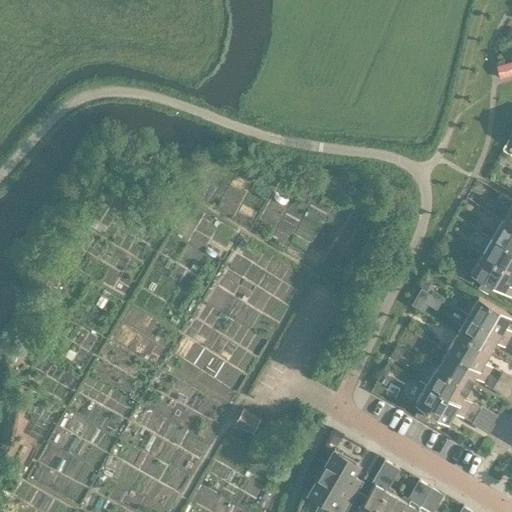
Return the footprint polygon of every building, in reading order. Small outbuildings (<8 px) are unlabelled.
[(498,79),(511,75),(511,62),(495,67),(498,79)] [(511,202),(502,220),(511,225),(511,202)] [(511,225),(502,220),(492,237),(511,249),(511,225)] [(511,249),(492,237),(481,255),(511,272),(511,249)] [(511,272),(481,255),(470,273),(511,297),(511,286),(508,284),(511,277),(511,272)] [(420,287),(421,288),(429,292),(433,285),(425,280),(420,287)] [(486,294),(487,293),(490,286),(481,281),(477,287),(477,288),(486,294)] [(478,296),(467,314),(511,341),(511,330),(504,326),(511,316),(478,296)] [(416,297),(411,304),(421,310),(426,303),(416,297)] [(511,341),(467,314),(456,332),(489,351),(495,341),(511,351),(511,350),(511,341)] [(456,332),(446,350),(496,379),(500,371),(483,362),(489,351),(456,332)] [(390,355),(398,359),(404,349),(397,344),(390,355)] [(76,354),(69,350),(65,357),(72,361),(76,354)] [(446,350),(436,367),(469,387),(475,377),(491,386),(496,379),(446,350)] [(436,367),(425,385),(475,414),(479,406),(463,397),(469,387),(436,367)] [(425,385),(415,403),(448,423),(454,412),(470,422),(475,414),(425,385)] [(242,408),(234,423),(252,433),(260,418),(242,408)] [(220,459),(238,473),(253,454),(234,440),(220,459)] [(318,476),(309,492),(322,499),(314,511),(343,511),(345,509),(356,491),(356,490),(362,480),(352,474),(358,463),(334,449),(327,462),(323,460),(315,474),(318,476)] [(356,491),(345,509),(351,511),(386,511),(396,495),(383,488),(386,483),(387,483),(388,483),(389,483),(390,483),(390,482),(399,468),(384,459),(384,460),(371,481),(374,483),(366,497),(356,491)] [(396,495),(386,511),(415,511),(419,507),(426,495),(430,487),(418,480),(408,497),(409,497),(407,502),(396,495)] [(428,511),(430,511),(432,511),(442,494),(431,487),(426,495),(419,507),(415,511),(428,511)]
